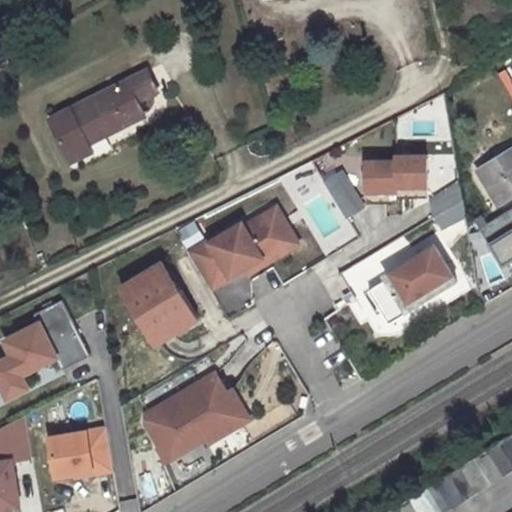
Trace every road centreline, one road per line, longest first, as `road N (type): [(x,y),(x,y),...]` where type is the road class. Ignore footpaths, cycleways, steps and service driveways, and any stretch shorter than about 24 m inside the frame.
road 1 (residential): [(0,304),(421,90),(440,76),(448,53)]
road 2 (residential): [(345,413),(511,312)]
road 3 (residential): [(181,511),(345,413)]
road 4 (residential): [(345,413),(297,340),(294,316),(339,282)]
